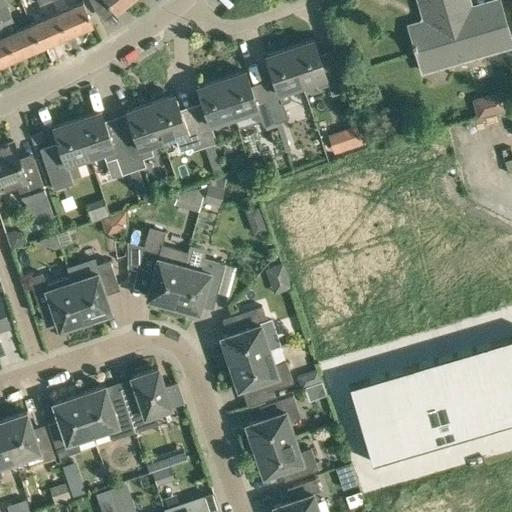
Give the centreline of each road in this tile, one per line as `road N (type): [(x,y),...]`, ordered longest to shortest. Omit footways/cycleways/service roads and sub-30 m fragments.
road 1 (residential): [(240,511),(186,359),(166,344),(140,341),(0,389)]
road 2 (residential): [(0,112),(196,0)]
